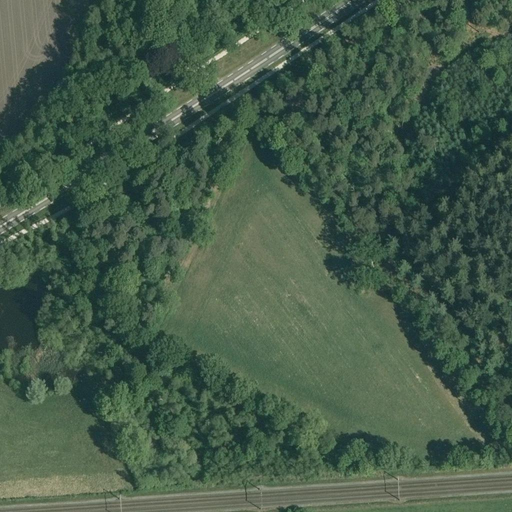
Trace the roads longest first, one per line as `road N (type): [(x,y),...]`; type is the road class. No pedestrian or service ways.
road 1 (primary): [(0,226),(353,0)]
road 2 (track): [(511,136),(372,235),(233,79)]
